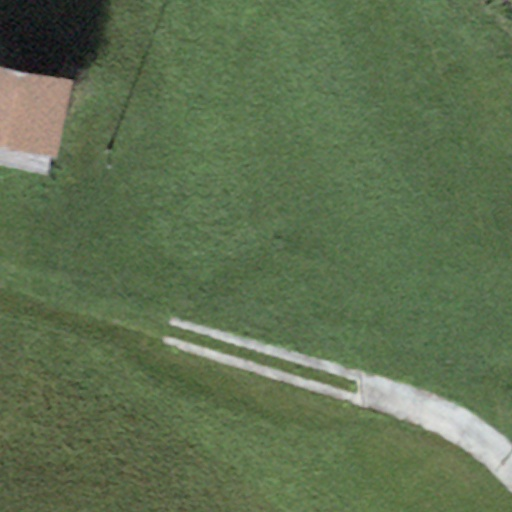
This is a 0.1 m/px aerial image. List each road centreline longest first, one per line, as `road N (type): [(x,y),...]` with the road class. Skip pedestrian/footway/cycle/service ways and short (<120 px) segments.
road 1 (track): [(180,330),(431,412),(511,470)]
road 2 (track): [(180,330),(0,264)]
